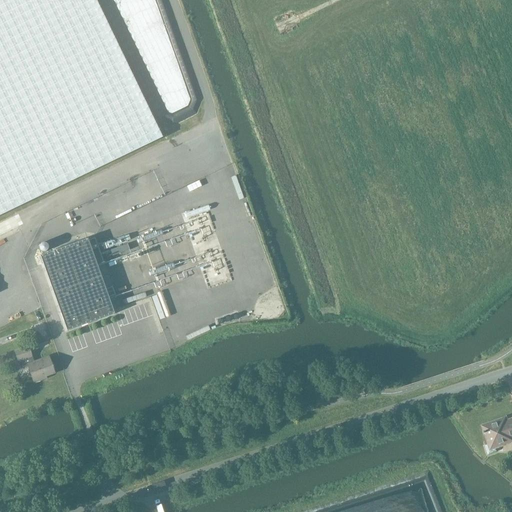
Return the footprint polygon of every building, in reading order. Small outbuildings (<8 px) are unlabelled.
[(0,0),(0,215),(162,137),(95,0),(0,0)] [(67,331),(114,314),(87,238),(40,255),(67,331)] [(156,340),(154,331),(130,337),(132,346),(156,340)] [(33,362),(31,357),(28,347),(28,346),(14,351),(19,365),(22,367),(27,365),(33,382),(42,379),(41,377),(54,373),(48,357),(33,362)] [(485,446),(488,455),(496,452),(495,447),(511,441),(511,437),(511,438),(511,437),(511,419),(511,423),(508,425),(505,418),(483,426),(484,431),(483,432),(484,433),(485,433),(489,445),(485,446)]
